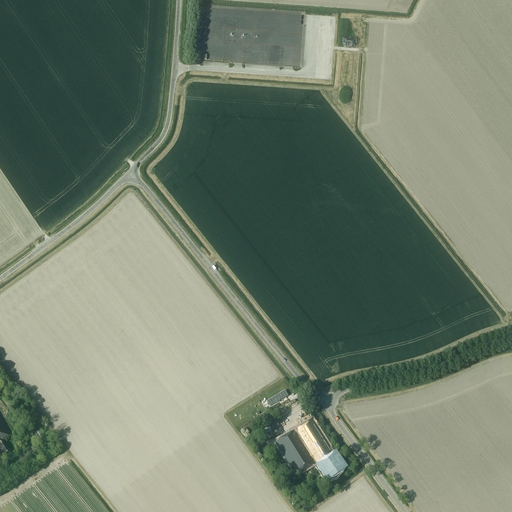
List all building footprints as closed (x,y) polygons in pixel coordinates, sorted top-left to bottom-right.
[(215,18),(216,18),(215,26),(244,28),(244,20),(248,20),(247,16),(245,16),(245,13),(244,13),(244,10),(211,8),(210,15),(212,16),(212,18),(214,18),(215,9),(227,10),(222,11),(222,18),(220,12),(220,11),(219,11),(219,14),(216,14),(215,18)] [(293,397),(275,408),(278,413),(296,402),(293,397)] [(0,416),(0,449),(4,456),(11,452),(4,441),(4,442),(3,441),(12,435),(0,416)] [(275,442),(279,448),(297,476),(317,464),(320,468),(325,465),(327,468),(328,467),(329,469),(327,470),(326,469),(323,472),(327,479),(332,475),(334,477),(337,475),(337,474),(335,471),(339,468),(333,459),(334,458),(331,453),(332,452),(330,448),(312,420),(275,441),(273,438),(266,442),(269,446),(275,442)] [(39,430),(33,433),(38,441),(43,438),(39,430)]
